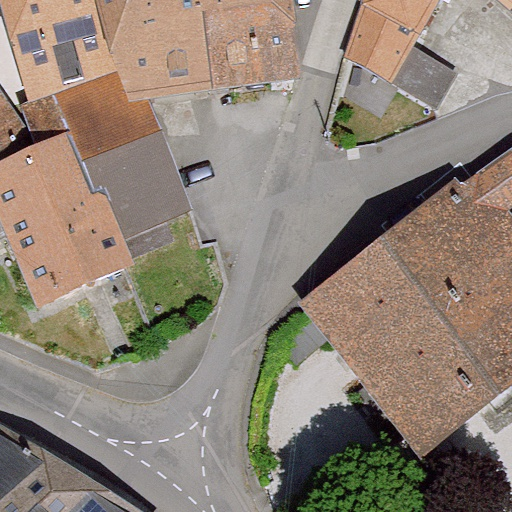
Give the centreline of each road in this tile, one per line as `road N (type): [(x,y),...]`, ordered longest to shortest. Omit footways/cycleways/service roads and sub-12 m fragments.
road 1 (residential): [(158,466),(231,358),(285,212)]
road 2 (residential): [(285,212),(322,206),(511,122)]
road 3 (residential): [(344,0),(285,212)]
road 4 (tertiary): [(158,466),(0,383)]
